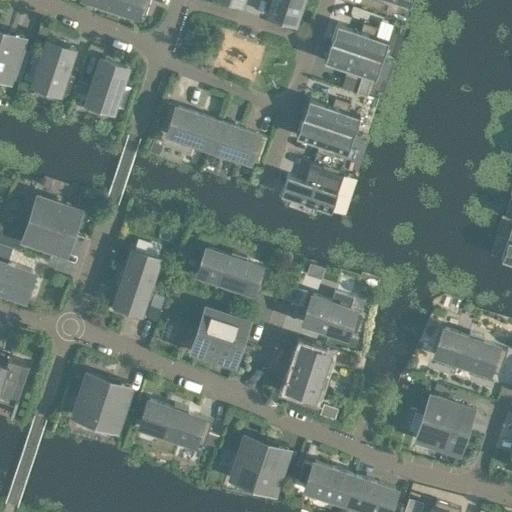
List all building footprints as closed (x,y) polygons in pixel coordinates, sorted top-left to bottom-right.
[(145,15),(149,0),(100,0),(107,2),(106,7),(120,11),(121,7),(145,15)] [(272,0),(269,9),(295,18),(300,0),(272,0)] [(335,27),(331,40),(335,41),(382,57),(382,56),(382,57),(388,38),(376,34),(379,26),(364,21),(361,29),(338,21),(335,27)] [(50,25),(41,22),(37,33),(46,36),(50,25)] [(0,27),(0,72),(10,75),(21,79),(31,48),(20,44),(24,31),(1,24),(0,28),(0,27)] [(53,98),(56,88),(68,92),(73,77),(64,74),(73,48),(47,39),(34,80),(37,82),(34,91),(53,98)] [(330,40),(324,59),(335,62),(348,67),(342,85),(366,94),(373,75),(375,76),(382,57),(335,41),(331,40),(330,40)] [(106,115),(110,106),(113,107),(127,66),(101,57),(87,98),(90,99),(87,109),(106,115)] [(79,78),(75,90),(83,93),(87,81),(79,78)] [(354,131),(360,113),(348,109),(351,101),(335,96),(333,104),(309,96),(303,115),(353,132),(354,131)] [(178,105),(169,130),(209,144),(218,118),(178,105)] [(335,147),(347,151),(353,132),(303,115),(302,115),(296,134),(320,142),(317,149),(333,154),(335,147)] [(218,118),(209,144),(249,157),(259,160),(267,135),(258,131),(218,118)] [(160,152),(164,142),(154,138),(149,148),(160,152)] [(287,172),(281,191),(331,208),(343,173),(323,167),(324,164),(311,160),(305,177),(287,172)] [(76,228),(72,226),(79,207),(38,194),(25,236),(68,250),(76,228)] [(511,224),(502,256),(511,259),(511,224)] [(2,231),(0,237),(0,241),(13,246),(20,248),(24,238),(2,231)] [(0,286),(23,295),(32,269),(8,261),(13,246),(0,241),(0,286)] [(260,291),(269,266),(245,258),(247,254),(233,249),(231,254),(208,246),(199,271),(223,279),(221,283),(236,288),(237,283),(260,291)] [(113,308),(138,317),(146,294),(150,295),(155,281),(151,279),(158,256),(133,248),(126,271),(121,270),(116,284),(121,285),(113,308)] [(182,285),(172,281),(168,291),(175,293),(179,291),(182,285)] [(282,282),(277,295),(290,299),(294,286),(282,282)] [(297,286),(292,300),(303,304),(308,290),(297,286)] [(313,292),(305,318),(346,332),(347,329),(356,332),(362,313),(353,310),(354,306),(350,304),(353,295),(334,289),(331,298),(313,292)] [(153,291),(145,316),(157,319),(165,294),(153,291)] [(207,305),(193,347),(233,360),(240,341),(243,343),(251,320),(207,305)] [(499,372),(508,347),(482,339),(484,334),(470,329),(468,334),(445,326),(437,351),(460,359),(458,363),(472,368),(474,364),(499,372)] [(289,384),(315,392),(316,389),(325,392),(332,373),(322,370),(328,352),(302,343),(289,384)] [(347,351),(334,346),(331,357),(344,361),(347,351)] [(29,361),(1,352),(3,348),(0,347),(0,395),(13,400),(10,412),(12,412),(29,361)] [(116,425),(131,381),(108,373),(107,377),(88,371),(74,411),(116,425)] [(468,430),(476,407),(432,392),(418,434),(458,448),(464,429),(468,430)] [(150,398),(141,423),(165,431),(163,436),(177,440),(179,436),(204,444),(212,419),(187,411),(189,406),(174,401),(173,406),(150,398)] [(219,434),(209,430),(205,442),(215,445),(219,434)] [(289,444),(266,436),(265,440),(246,433),(233,473),(274,487),(289,444)] [(304,459),(298,477),(308,480),(306,485),(346,498),(355,472),(315,459),(314,462),(304,459)] [(386,511),(395,486),(355,472),(346,498),(386,511)] [(459,511),(461,506),(436,498),(431,511),(459,511)]
